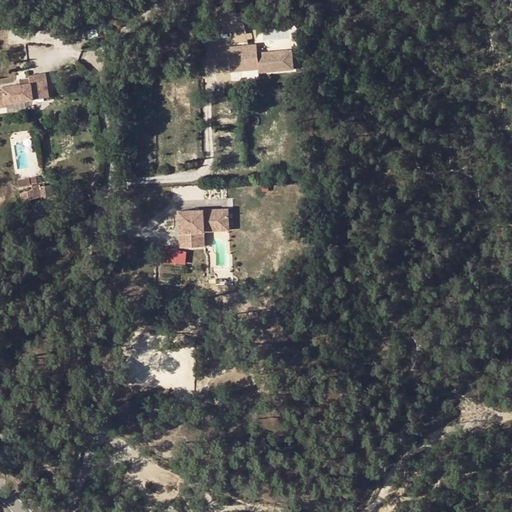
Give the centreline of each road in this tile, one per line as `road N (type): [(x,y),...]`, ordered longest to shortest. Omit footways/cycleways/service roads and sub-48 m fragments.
road 1 (residential): [(54,511),(106,415),(87,342),(88,231),(109,173),(96,60),(114,33),(155,0)]
road 2 (track): [(92,450),(134,448),(302,511)]
road 3 (track): [(355,511),(373,509),(416,446),(511,412)]
